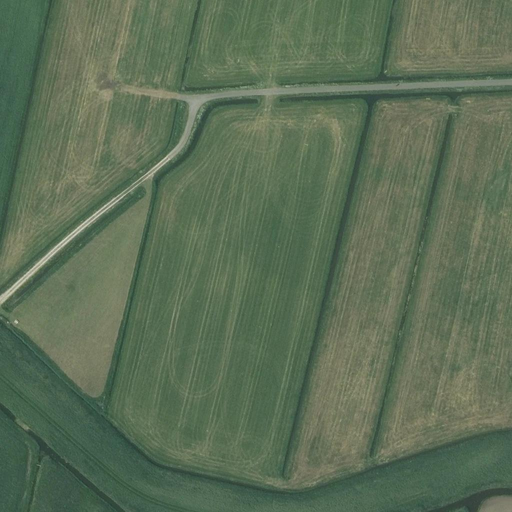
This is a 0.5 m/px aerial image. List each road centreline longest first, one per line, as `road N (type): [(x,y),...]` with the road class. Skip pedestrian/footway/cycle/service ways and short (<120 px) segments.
road 1 (unclassified): [(182,147),(194,103),(216,95),(511,83)]
road 2 (track): [(0,301),(182,147)]
